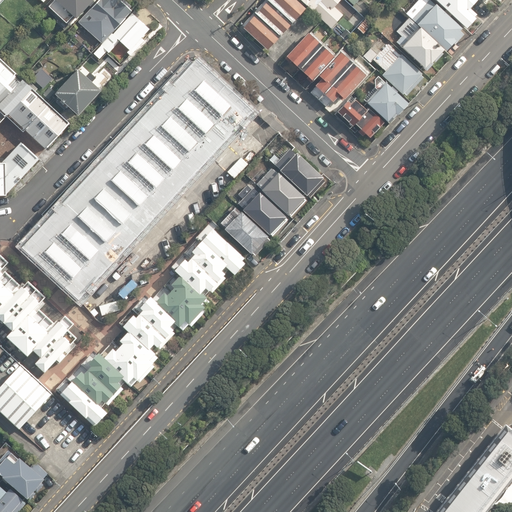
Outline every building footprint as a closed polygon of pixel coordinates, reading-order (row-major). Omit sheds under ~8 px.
[(81,18),(97,0),(54,0),(50,6),(70,24),(78,15),(81,18)] [(131,9),(121,0),(101,0),(80,22),(100,42),(131,9)] [(269,56),(309,12),(295,0),(269,0),(241,31),(269,56)] [(329,0),(299,0),(311,9),(318,3),(323,8),(329,0)] [(416,0),(404,14),(408,18),(395,32),(400,37),(394,43),(428,73),(445,54),(448,56),(468,34),(430,0),(416,0)] [(477,0),(430,0),(468,34),(482,17),(474,10),(481,3),(477,0)] [(133,9),(94,50),(102,58),(118,40),(128,50),(126,52),(131,57),(156,30),(133,9)] [(316,88),(314,90),(333,107),(339,101),(343,104),(368,75),(342,51),(337,57),(310,32),(284,60),(316,88)] [(389,45),(372,63),(384,73),(382,76),(406,97),(425,77),(389,45)] [(0,89),(16,73),(0,57),(0,89)] [(253,110),(193,57),(22,247),(82,300),(253,110)] [(102,88),(78,67),(56,92),(81,113),(102,88)] [(355,130),(369,142),(373,137),(374,137),(375,138),(377,138),(378,138),(379,137),(381,136),(382,135),(382,134),(382,132),(382,131),(382,130),(381,129),(384,125),(388,129),(397,119),(399,121),(412,107),(384,82),(363,105),(352,95),(334,116),(353,132),(355,130)] [(70,129),(31,91),(7,116),(45,154),(70,129)] [(294,146),(277,164),(312,197),(329,179),(294,146)] [(0,202),(8,202),(42,166),(25,148),(6,167),(0,167),(0,202)] [(294,216),(311,198),(277,166),(260,184),(294,216)] [(264,189),(259,185),(245,199),(250,204),(246,208),(276,236),(293,217),(264,189)] [(256,254),(273,236),(247,210),(245,212),(237,204),(221,221),(256,254)] [(231,276),(226,272),(229,268),(238,277),(250,264),(245,260),(248,257),(211,222),(197,238),(199,240),(185,255),(183,253),(170,266),(178,273),(165,287),(168,291),(142,319),(138,316),(127,328),(131,332),(123,341),(127,345),(120,352),(111,344),(99,357),(95,353),(70,380),(73,383),(61,395),(65,399),(68,395),(75,402),(73,404),(90,420),(92,419),(100,426),(112,413),(108,409),(130,385),(134,388),(137,385),(134,382),(137,379),(140,383),(157,365),(155,363),(161,357),(154,350),(158,347),(162,351),(179,332),(176,329),(179,325),(183,328),(188,323),(193,327),(215,303),(206,294),(210,290),(214,293),(231,276)] [(0,258),(0,328),(12,339),(7,344),(29,365),(35,359),(41,364),(36,370),(46,379),(80,343),(70,334),(76,328),(66,319),(57,329),(39,312),(48,302),(29,283),(22,290),(4,273),(10,267),(0,258)] [(49,395),(19,367),(0,388),(0,414),(17,430),(49,395)] [(511,431),(504,425),(436,511),(489,511),(511,481),(511,431)] [(31,471),(10,452),(0,463),(0,482),(3,485),(0,488),(0,487),(0,511),(19,511),(25,506),(28,509),(46,490),(42,486),(50,478),(36,465),(31,471)]
